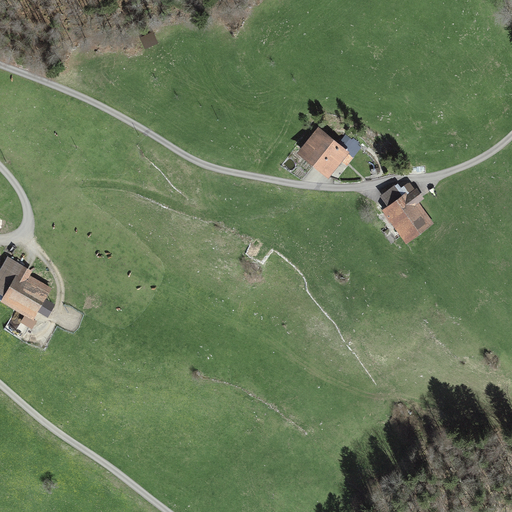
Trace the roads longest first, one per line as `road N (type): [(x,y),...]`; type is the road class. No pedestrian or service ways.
road 1 (unclassified): [(0,64),(111,110),(218,169),(290,183),(425,177),(473,162),(511,135)]
road 2 (unclassified): [(169,511),(0,383)]
